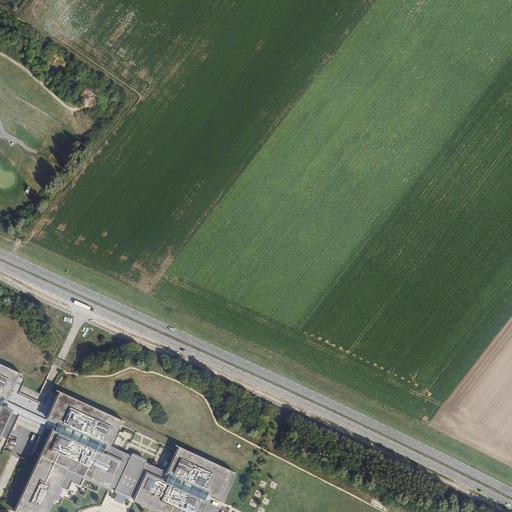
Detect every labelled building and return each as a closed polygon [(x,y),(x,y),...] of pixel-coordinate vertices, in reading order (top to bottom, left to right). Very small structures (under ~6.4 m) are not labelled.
[(17,369),(0,361),(0,422),(1,419),(7,408),(0,404),(0,395),(2,396),(14,375),(17,369)] [(219,497),(231,471),(179,447),(167,472),(150,464),(150,465),(145,463),(146,461),(131,454),(130,456),(126,454),(126,453),(109,445),(121,420),(60,392),(47,419),(58,424),(57,426),(56,429),(55,431),(53,430),(15,511),(16,511),(47,511),(59,487),(68,490),(72,482),(80,486),(84,477),(110,489),(111,486),(116,488),(114,491),(117,493),(126,497),(129,498),(131,495),(135,497),(134,500),(159,511),(202,511),(208,501),(205,500),(206,498),(207,495),(209,492),(219,497)] [(11,408),(56,429),(57,426),(12,405),(11,408)] [(15,424),(41,436),(45,427),(19,415),(15,424)] [(123,504),(126,497),(117,493),(114,500),(119,503),(123,504)]
